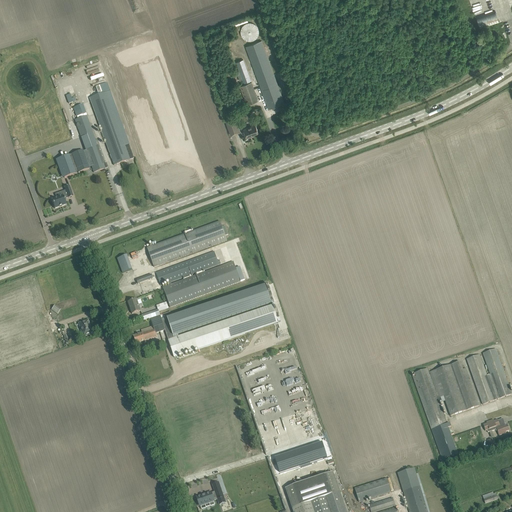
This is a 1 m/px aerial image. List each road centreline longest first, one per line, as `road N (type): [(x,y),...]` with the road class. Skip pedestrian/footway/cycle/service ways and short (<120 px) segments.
road 1 (primary): [(85,237),(422,114),(511,66)]
road 2 (unclassified): [(181,511),(85,237)]
